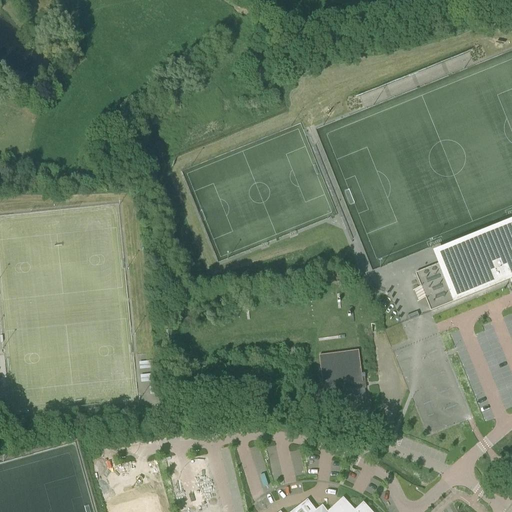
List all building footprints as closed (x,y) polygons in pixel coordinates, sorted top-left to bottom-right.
[(464,239),(471,237),(469,232),(443,242),(445,247),(464,240),(464,239)] [(416,275),(430,312),(510,280),(511,284),(511,235),(501,240),(499,235),(438,260),(440,265),(416,275)] [(362,376),(358,352),(319,357),(322,381),(319,381),(320,384),(322,384),(324,394),(325,406),(365,401),(363,389),(362,379),(365,378),(364,375),(362,376)] [(260,445),(251,448),(265,492),(273,489),(260,445)] [(291,452),(297,475),(306,473),(300,449),(291,452)] [(292,511),(370,511),(363,504),(355,511),(343,499),(328,511),(325,511),(322,508),(316,511),(307,501),(292,511)]
